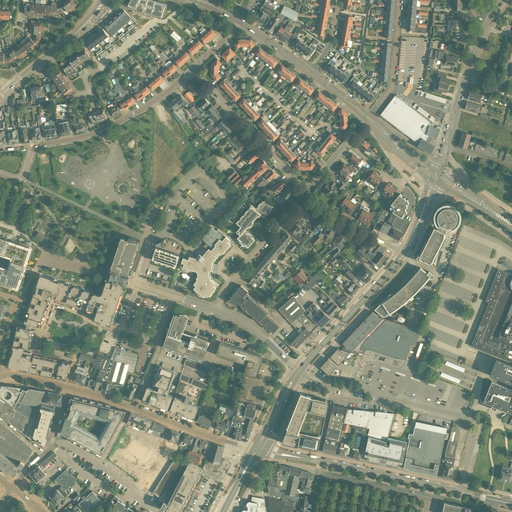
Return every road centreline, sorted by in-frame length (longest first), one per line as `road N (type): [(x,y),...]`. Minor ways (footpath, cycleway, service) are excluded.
road 1 (residential): [(460,492),(475,419),(312,383),(297,372)]
road 2 (residential): [(306,191),(193,68)]
road 3 (tertiary): [(297,372),(403,254)]
road 4 (residential): [(216,310),(235,274),(306,191)]
road 5 (secondary): [(460,492),(322,462)]
road 6 (residential): [(158,511),(64,443),(43,455)]
road 7 (residential): [(0,376),(134,406)]
road 8 (tertiary): [(9,87),(104,0)]
road 9 (residential): [(89,92),(87,74),(176,12)]
road 10 (residential): [(368,117),(391,87),(399,0)]
road 11 (residential): [(134,406),(252,447)]
